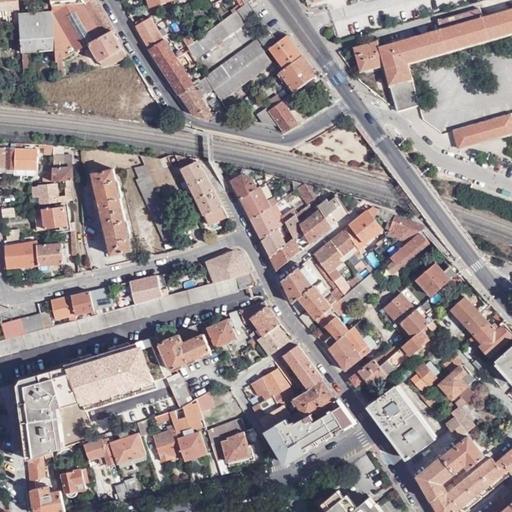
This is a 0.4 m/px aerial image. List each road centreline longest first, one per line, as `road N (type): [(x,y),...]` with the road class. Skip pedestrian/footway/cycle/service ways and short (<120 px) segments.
road 1 (residential): [(111,0),(181,117),(288,143),(355,103)]
road 2 (residential): [(0,367),(266,286)]
road 3 (secondary): [(355,103),(511,305)]
road 4 (residential): [(0,292),(17,298),(243,237)]
road 5 (residential): [(302,337),(229,384),(291,483)]
road 6 (unknown): [(17,511),(22,486),(11,363)]
road 7 (residential): [(149,511),(291,483)]
road 8 (residential): [(266,286),(370,203)]
road 9 (secondary): [(281,0),(355,103)]
